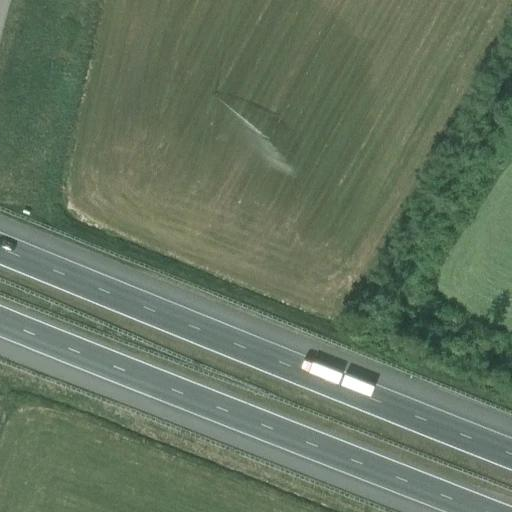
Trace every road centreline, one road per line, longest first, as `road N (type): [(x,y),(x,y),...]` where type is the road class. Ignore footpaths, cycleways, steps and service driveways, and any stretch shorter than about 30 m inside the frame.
road 1 (motorway): [(511,448),(0,244)]
road 2 (motorway): [(0,321),(488,511)]
